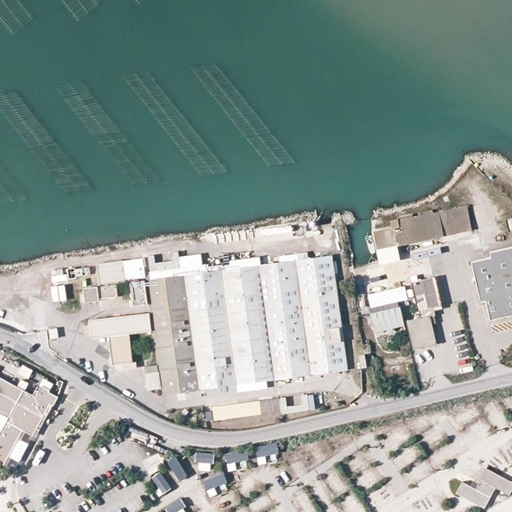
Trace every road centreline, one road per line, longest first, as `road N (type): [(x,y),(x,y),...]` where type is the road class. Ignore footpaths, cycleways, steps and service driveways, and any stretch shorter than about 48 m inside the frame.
road 1 (unclassified): [(0,335),(158,429),(203,438),(257,435),(511,377)]
road 2 (unknown): [(490,382),(457,254),(511,241)]
